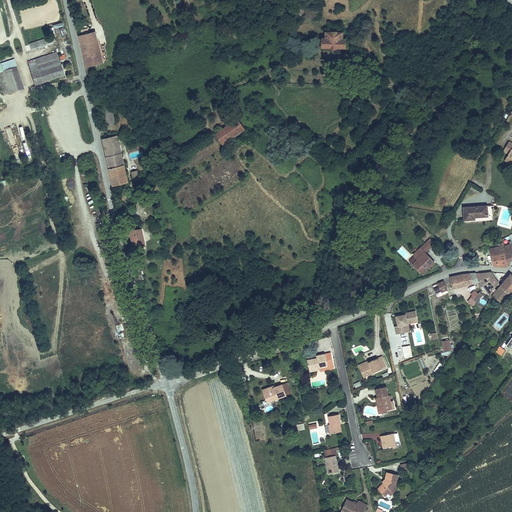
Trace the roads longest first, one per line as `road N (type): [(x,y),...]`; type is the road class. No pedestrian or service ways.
road 1 (tertiary): [(166,383),(115,224),(65,0)]
road 2 (residential): [(511,269),(446,273),(332,323)]
road 3 (residential): [(332,323),(166,383)]
road 4 (residential): [(166,383),(0,436)]
road 5 (unknown): [(470,269),(457,227),(470,202),(490,197),(494,168),(511,136)]
road 6 (residential): [(332,323),(360,454)]
road 7 (tertiary): [(196,511),(166,383)]
